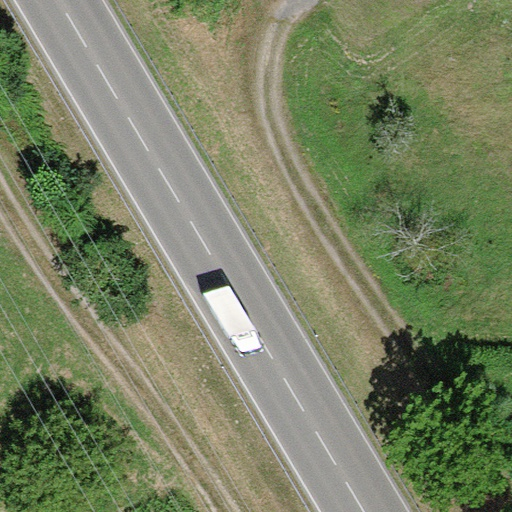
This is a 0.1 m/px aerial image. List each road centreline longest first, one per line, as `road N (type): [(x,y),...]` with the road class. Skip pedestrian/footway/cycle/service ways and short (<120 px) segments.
road 1 (primary): [(374,511),(68,0)]
road 2 (track): [(297,0),(269,49),(270,124),(509,511)]
road 3 (track): [(0,189),(223,511)]
